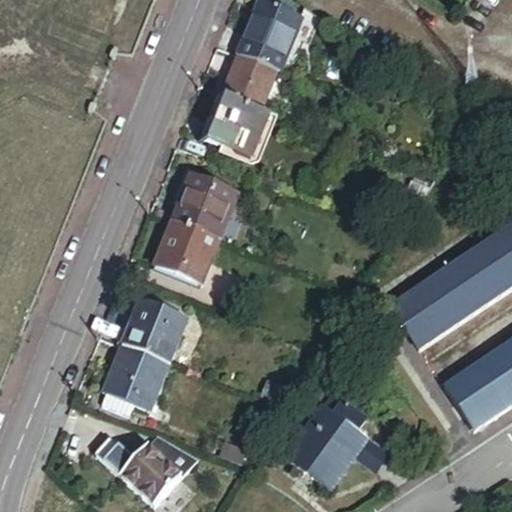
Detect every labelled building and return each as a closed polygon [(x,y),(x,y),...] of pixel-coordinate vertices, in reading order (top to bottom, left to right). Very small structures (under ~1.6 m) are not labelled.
[(272,74),(294,21),(257,6),(235,59),(272,74)] [(312,29),(315,21),(299,11),(294,21),(312,29)] [(219,98),(256,114),(272,74),(235,59),(219,98)] [(509,100),(483,85),(477,96),(503,111),(509,100)] [(198,140),(201,141),(219,98),(215,97),(198,140)] [(201,141),(247,160),(265,117),(256,114),(219,98),(201,141)] [(412,183),(383,172),(374,193),(404,205),(412,183)] [(173,226),(220,246),(239,201),(192,181),(173,226)] [(511,232),(396,312),(426,357),(511,297),(511,225),(510,227),(511,230),(511,232)] [(155,270),(201,289),(220,246),(173,226),(155,270)] [(122,351),(167,371),(186,329),(141,308),(122,351)] [(511,424),(511,417),(510,415),(511,413),(511,348),(449,391),(480,436),(504,420),(509,427),(511,424)] [(154,417),(173,374),(167,371),(122,351),(102,394),(106,395),(135,408),(154,417)] [(129,421),(135,408),(106,395),(100,408),(129,421)] [(288,466),(330,498),(356,463),(375,477),(385,463),(366,449),(368,447),(358,440),(365,431),(343,415),(337,424),(326,415),(288,466)] [(148,449),(182,481),(197,465),(181,450),(157,440),(148,449)] [(154,511),(182,481),(148,449),(133,466),(112,446),(99,458),(154,511)] [(245,470),(250,456),(224,446),(218,459),(245,470)]
